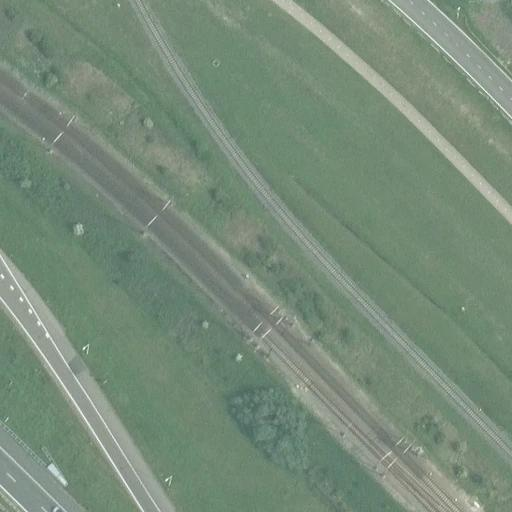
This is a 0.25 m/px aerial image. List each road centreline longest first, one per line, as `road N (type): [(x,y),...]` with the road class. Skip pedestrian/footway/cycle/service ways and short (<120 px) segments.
road 1 (motorway): [(154,511),(0,286)]
road 2 (unclassified): [(511,104),(405,0)]
